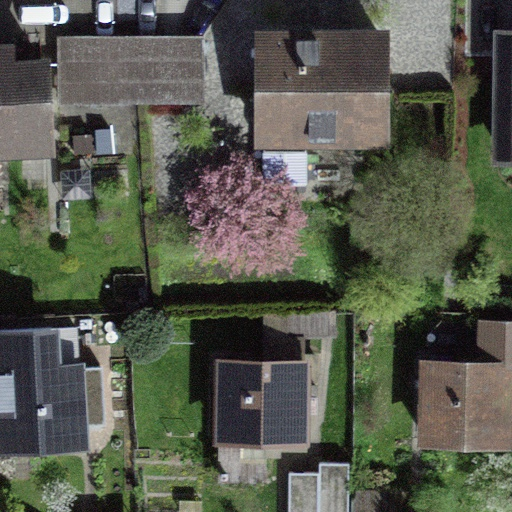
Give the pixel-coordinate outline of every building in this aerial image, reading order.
[(146,34),(147,104),(212,103),(210,33),(146,34)] [(147,104),(146,34),(61,36),(62,92),(62,106),(147,104)] [(511,36),(492,37),(495,131),(511,130),(511,36)] [(43,48),(0,49),(0,151),(47,150),(43,48)] [(393,88),(256,89),(257,158),(394,156),(393,88)] [(0,438),(84,434),(78,321),(0,324),(0,438)] [(511,451),(511,323),(507,324),(506,363),(452,362),(450,451),(511,451)] [(339,449),(340,358),(241,357),(240,448),(339,449)] [(317,511),(379,511),(383,462),(356,459),(355,471),(321,468),(317,511)]
